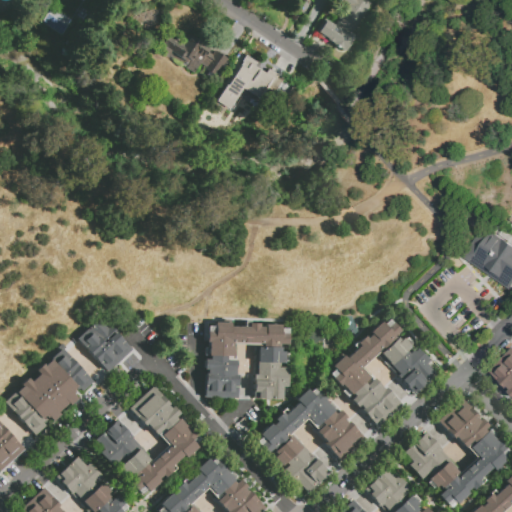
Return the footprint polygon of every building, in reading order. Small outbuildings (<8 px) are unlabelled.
[(311,0),(309,5),(299,0),(280,0),(280,1),(284,3),(279,10),(262,0),(311,0)] [(315,32),(324,18),(333,24),(345,6),(339,1),(339,0),(365,0),(370,3),(349,34),(356,38),(347,51),(343,49),(342,50),(315,32)] [(124,32),(117,43),(134,54),(142,43),(124,32)] [(215,52),(228,60),(222,68),(227,71),(221,79),(217,77),(214,82),(201,74),(205,68),(201,65),(195,74),(186,69),(186,68),(159,51),(169,36),(181,44),(183,41),(185,42),(190,36),(210,48),(207,53),(212,56),(215,52)] [(228,109),(216,100),(246,55),(256,62),(254,66),(260,70),(266,73),(268,69),(281,78),(280,79),(283,81),(275,94),(261,85),(256,93),(253,91),(252,94),(249,92),(242,88),(228,109)] [(511,286),(496,275),(498,273),(493,270),(492,272),(475,260),(472,264),(465,259),(480,238),(487,243),(492,236),(504,244),(505,243),(511,247),(511,286)] [(131,353),(121,362),(121,361),(117,364),(118,365),(108,374),(80,343),(91,332),(90,332),(99,324),(108,333),(112,330),(118,336),(117,338),(131,353)] [(236,345),(236,346),(236,360),(206,359),(206,358),(210,358),(210,345),(208,345),(208,335),(216,336),(216,327),(223,327),(224,324),(230,324),(230,330),(250,331),(250,326),(251,326),(251,328),(259,328),(259,331),(266,331),(266,328),(281,329),(281,337),(288,338),(288,344),(288,347),(236,345)] [(367,375),(370,379),(371,379),(349,400),(351,397),(336,381),(340,376),(334,370),(340,365),(338,363),(332,369),(331,368),(342,358),(347,363),(362,349),(360,347),(366,341),(368,343),(374,338),(371,336),(382,325),(385,328),(388,332),(393,327),(399,334),(361,369),(367,375)] [(425,367),(434,377),(414,396),(380,359),(398,342),(401,346),(406,340),(407,341),(404,344),(409,349),(412,346),(413,347),(406,354),(410,358),(418,352),(429,364),(425,367)] [(289,372),(288,389),(283,389),(283,402),(255,401),(257,351),(281,352),(280,356),(288,356),(288,358),(284,357),(284,365),(288,365),(288,366),(278,365),(278,372),(289,372)] [(74,398),(68,404),(69,406),(58,416),(56,414),(50,420),(49,419),(42,425),(45,429),(35,437),(7,406),(25,390),(27,392),(48,372),(46,370),(63,354),(92,385),(83,394),(80,390),(72,397),(74,398)] [(511,389),(510,387),(508,389),(493,374),(506,362),(505,361),(511,354),(511,389)] [(237,386),(237,387),(237,401),(206,399),(207,378),(209,378),(210,365),(205,365),(205,364),(236,365),(235,379),(238,379),(237,386)] [(391,398),(395,402),(400,408),(387,420),(378,429),(364,413),(365,412),(356,401),(375,384),(384,394),(386,392),(391,398)] [(171,413),(172,414),(176,418),(179,416),(157,437),(147,426),(146,428),(131,412),(153,391),(168,407),(167,409),(171,413)] [(337,411),(315,431),(306,421),(268,456),(262,449),(267,444),(261,438),(272,428),(274,430),(279,425),(277,423),(283,417),(282,416),(282,415),(286,419),(300,406),(296,401),(301,397),(303,399),(309,394),(315,400),(319,396),(334,412),(337,410),(337,411)] [(480,427),(484,431),(487,428),(488,429),(466,449),(456,439),(454,440),(453,439),(439,425),(449,416),(449,417),(462,404),(477,420),(475,421),(480,427)] [(355,432),(358,436),(363,442),(350,454),(351,454),(341,463),(327,448),(329,446),(319,435),(338,417),(347,428),(349,426),(355,432)] [(191,444),(197,450),(192,455),(194,457),(189,462),(185,458),(170,471),(172,474),(166,479),(164,477),(158,482),(160,485),(150,494),(147,492),(144,488),(138,493),(132,486),(170,451),(160,441),(183,420),(183,421),(180,423),(189,433),(190,432),(197,439),(191,444)] [(142,451),(146,455),(152,462),(134,478),(131,475),(128,476),(123,471),(126,466),(122,462),(114,469),(103,456),(106,453),(97,443),(118,425),(142,451)] [(0,427),(23,453),(1,474),(0,472),(0,427)] [(506,463),(500,468),(502,470),(497,475),(493,470),(479,484),(482,487),(482,488),(480,486),(474,492),(472,489),(467,495),(469,497),(458,507),(456,504),(452,501),(447,505),(441,499),(479,464),(469,453),(491,433),(492,433),(489,436),(498,446),(499,445),(505,451),(500,456),(506,463)] [(446,459),(450,463),(460,474),(442,490),(439,487),(437,489),(431,483),(435,479),(430,474),(422,481),(411,469),(415,465),(406,456),(426,437),(446,459)] [(318,465),(322,469),(328,476),(308,494),(299,485),(295,488),(284,476),(291,469),(287,464),(280,470),(279,469),(282,466),(278,461),(274,464),(279,458),(276,455),(294,439),(318,465)] [(94,487),(98,492),(103,489),(108,494),(106,498),(109,501),(97,511),(87,511),(58,480),(78,462),(86,471),(90,468),(102,480),(94,487)] [(238,480),(215,501),(206,490),(182,511),(165,511),(161,507),(172,498),(174,500),(180,495),(178,492),(184,487),(186,489),(201,475),(197,471),(202,466),(204,468),(209,463),(212,466),(212,465),(215,469),(220,465),(235,482),(237,479),(238,480)] [(411,501),(417,507),(414,510),(416,511),(383,511),(366,493),(386,474),(395,484),(399,480),(410,493),(403,500),(407,505),(411,501)] [(511,503),(502,511),(476,511),(480,509),(482,511),(488,507),(486,504),(492,499),(490,497),(491,497),(494,501),(509,487),(504,482),(509,478),(510,478),(511,480),(511,503)] [(264,511),(226,511),(219,504),(241,484),(242,485),(239,488),(248,498),(250,496),(264,511)] [(58,511),(23,511),(44,493),(59,508),(57,510),(58,511)] [(104,511),(118,500),(124,507),(119,511),(104,511)]
